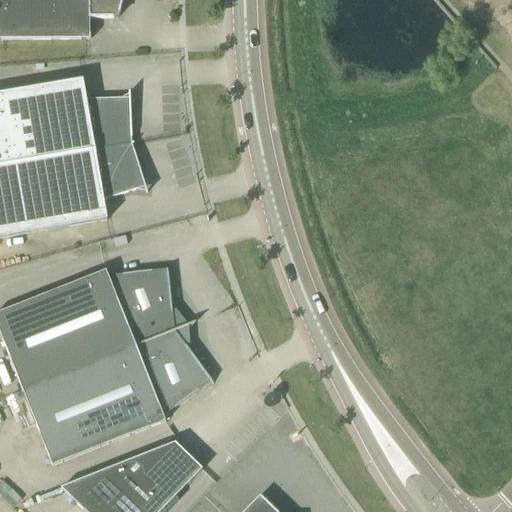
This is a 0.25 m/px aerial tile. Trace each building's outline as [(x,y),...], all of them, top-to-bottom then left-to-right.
[(0,0),(0,41),(90,41),(90,20),(118,20),(123,0),(0,0)] [(86,101),(83,81),(0,95),(0,167),(134,145),(134,144),(132,144),(130,100),(86,101)] [(134,145),(0,167),(0,239),(107,221),(104,201),(146,188),(132,146),(134,145)] [(0,335),(22,392),(177,331),(175,332),(167,267),(166,267),(166,270),(108,277),(106,272),(0,314),(0,335)] [(177,331),(22,392),(52,468),(166,423),(210,383),(212,386),(214,385),(175,333),(177,332),(177,331)] [(175,445),(61,490),(83,511),(161,511),(202,471),(175,445)] [(273,511),(260,498),(246,511),(273,511)]
